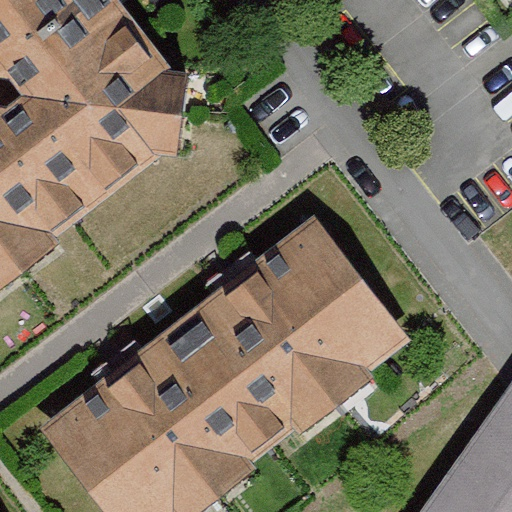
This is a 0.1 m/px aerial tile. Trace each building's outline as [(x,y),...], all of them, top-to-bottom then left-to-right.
[(0,0),(0,103),(127,0),(0,0)] [(198,85),(128,0),(127,0),(0,103),(0,124),(89,240),(190,166),(198,85)] [(0,308),(89,240),(0,124),(0,308)] [(333,239),(201,338),(290,455),(422,356),(333,239)] [(201,338),(66,441),(121,511),(217,511),(290,455),(201,338)] [(511,511),(511,399),(431,511),(511,511)]
